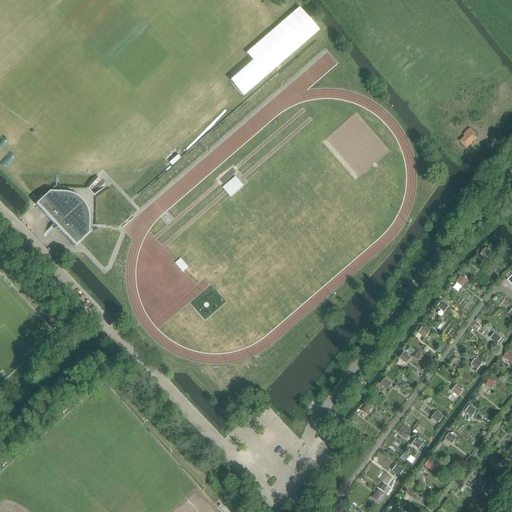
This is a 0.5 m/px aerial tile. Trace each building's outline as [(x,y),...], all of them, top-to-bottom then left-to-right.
[(252,61),(230,81),(234,85),(243,96),(319,30),(299,8),(252,49),(246,53),(252,61)] [(171,147),(162,155),(165,159),(174,150),(171,147)] [(40,200),(36,205),(54,224),(57,227),(75,247),(80,243),(84,239),(93,230),(94,198),(94,196),(87,189),(54,188),(44,197),(40,200)] [(452,308),(441,301),(432,315),(443,322),(452,308)] [(494,333),(490,339),(497,344),(501,339),(494,333)] [(403,353),(398,359),(406,364),(410,358),(403,353)] [(490,398),(498,386),(489,379),(480,391),(490,398)] [(455,386),(451,392),(457,397),(462,392),(455,386)] [(379,411),(368,403),(359,417),(370,425),(379,411)] [(450,450),(459,438),(449,431),(441,443),(450,450)] [(416,438),(411,445),(418,450),(423,443),(416,438)] [(506,479),(511,471),(511,465),(505,460),(497,472),(506,479)] [(408,506),(417,495),(407,488),(399,499),(408,506)] [(377,511),(378,511),(387,501),(377,494),(368,505),(377,511)]
